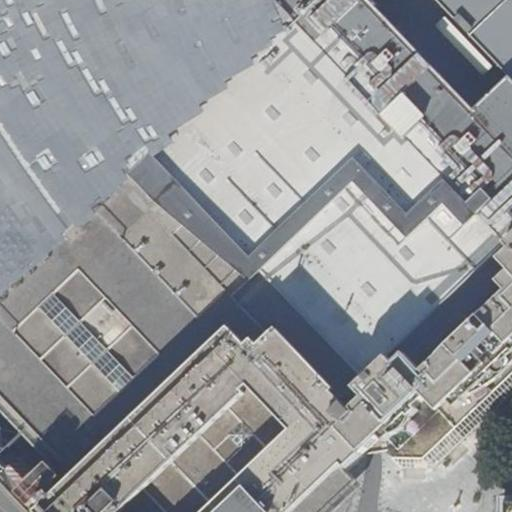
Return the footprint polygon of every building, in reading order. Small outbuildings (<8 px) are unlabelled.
[(0,0),(0,410),(49,462),(65,478),(96,511),(305,511),(350,469),(348,466),(363,453),(338,428),(370,397),(359,384),(511,238),(511,73),(442,0),(0,0)] [(511,0),(442,0),(511,73),(511,0)] [(363,453),(366,456),(391,455),(392,459),(399,454),(405,460),(424,459),(436,449),(511,376),(511,238),(359,384),(370,397),(338,428),(363,453)] [(348,466),(350,469),(352,469),(366,456),(363,453),(348,466)] [(33,509),(65,478),(49,462),(19,492),(33,509)]
